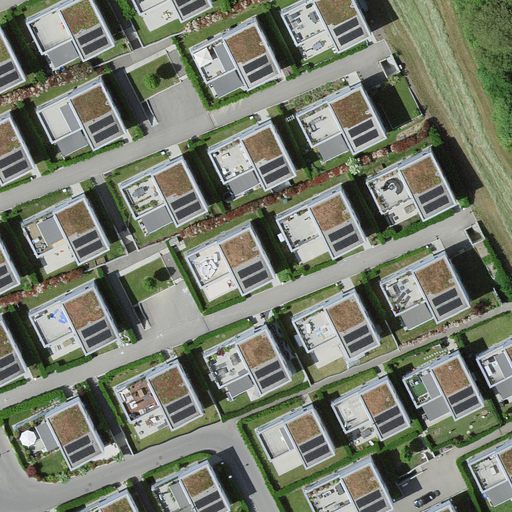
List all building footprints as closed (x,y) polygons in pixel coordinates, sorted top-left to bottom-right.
[(123,38),(104,0),(87,0),(48,19),(61,45),(87,33),(96,51),(123,38)] [(218,2),(217,0),(152,0),(157,10),(176,0),(184,0),(192,15),(218,2)] [(379,26),(367,0),(318,0),(305,6),(318,33),(344,20),(353,38),(379,26)] [(27,69),(5,24),(0,26),(0,80),(1,82),(27,69)] [(285,70),(264,26),(211,51),(224,77),(250,65),(259,83),(285,70)] [(132,123),(110,79),(57,104),(70,130),(96,118),(105,136),(132,123)] [(394,128),(372,83),(319,109),(332,135),(358,122),(367,141),(394,128)] [(41,155),(20,110),(0,119),(0,152),(6,149),(15,167),(41,155)] [(303,164),(281,120),(228,145),(241,172),(267,159),(276,177),(303,164)] [(463,193),(441,148),(389,173),(402,200),(428,187),(437,205),(463,193)] [(215,202),(193,157),(140,182),(153,209),(179,196),(188,214),(215,202)] [(368,230),(347,185),(294,211),(307,237),(333,225),(342,243),(368,230)] [(116,238),(94,193),(42,218),(54,245),(81,232),(90,250),(116,238)] [(282,270),(260,226),(207,251),(220,278),(246,265),(255,283),(282,270)] [(28,276),(6,232),(0,234),(0,285),(1,289),(28,276)] [(454,300),(432,255),(380,280),(392,307),(419,294),(427,313),(454,300)] [(121,325),(100,280),(47,306),(60,332),(86,319),(95,338),(121,325)] [(373,333),(351,288),(298,313),(311,340),(337,327),(346,345),(373,333)] [(29,362),(7,317),(0,320),(0,370),(2,375),(29,362)] [(281,371),(259,326),(206,352),(219,378),(246,366),(254,384),(281,371)] [(511,342),(489,354),(502,381),(511,375),(511,342)] [(489,391),(467,346),(414,371),(427,398),(454,385),(462,403),(489,391)] [(192,407),(170,363),(117,388),(130,415),(157,402),(165,420),(192,407)] [(409,414),(387,370),(335,395),(347,422),(374,409),(383,427),(409,414)] [(97,443),(76,398),(23,424),(36,450),(62,437),(71,456),(97,443)] [(332,444),(310,399),(258,424),(270,451),(297,438),(306,456),(332,444)] [(511,433),(470,454),(483,480),(509,467),(511,473),(511,433)] [(371,511),(389,504),(367,459),(315,484),(327,511),(354,498),(360,511),(371,511)] [(210,511),(224,506),(202,461),(149,486),(161,511),(163,511),(188,500),(194,511),(210,511)] [(136,511),(125,489),(78,511),(136,511)] [(454,511),(449,499),(422,511),(454,511)]
